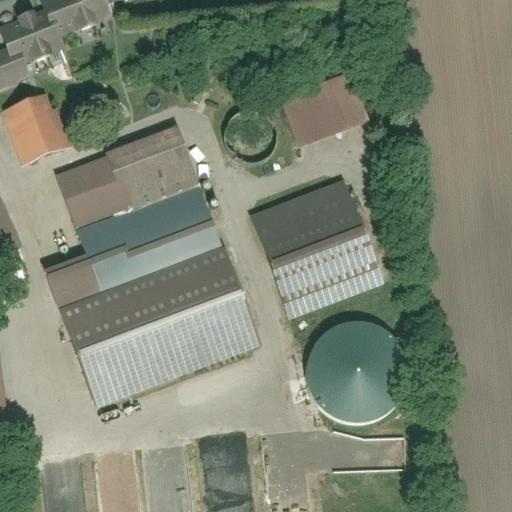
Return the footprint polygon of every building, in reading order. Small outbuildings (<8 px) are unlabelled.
[(0,44),(4,56),(0,57),(0,95),(30,84),(25,71),(65,56),(60,43),(111,24),(106,11),(129,2),(128,0),(51,0),(36,6),(40,17),(0,32),(0,44)] [(51,73),(64,114),(101,102),(88,61),(51,73)] [(279,107),(300,155),(370,125),(350,77),(279,107)] [(44,102),(1,119),(23,175),(67,158),(44,102)] [(213,136),(217,157),(227,168),(248,175),(263,172),(276,162),(282,150),(283,133),(276,118),(257,106),(244,105),(222,117),(213,136)] [(111,326),(232,281),(178,135),(79,171),(100,227),(77,235),(111,326)] [(253,224),(292,325),(384,289),(345,189),(253,224)] [(0,237),(0,294),(26,286),(9,234),(0,237)]
